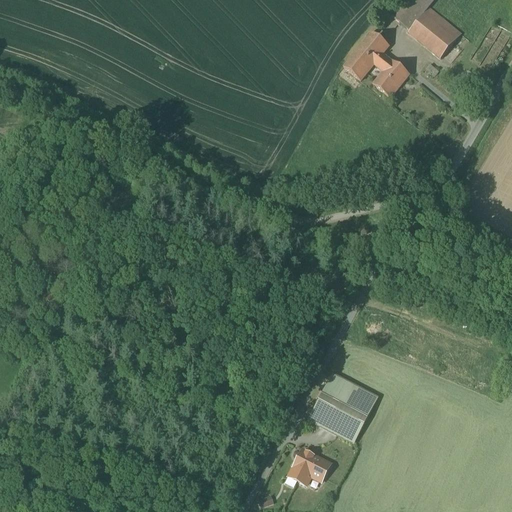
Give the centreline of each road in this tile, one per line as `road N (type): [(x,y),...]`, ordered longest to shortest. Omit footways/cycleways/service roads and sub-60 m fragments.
road 1 (track): [(0,85),(56,104),(172,170),(297,216),(402,190),(419,197)]
road 2 (unclassified): [(438,192),(405,212),(246,511)]
road 3 (unclassified): [(511,71),(438,192)]
